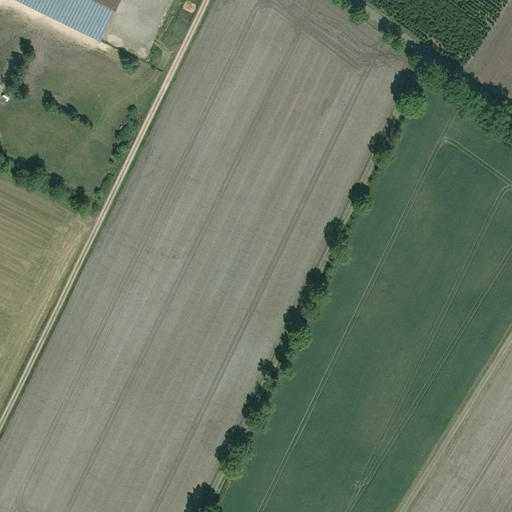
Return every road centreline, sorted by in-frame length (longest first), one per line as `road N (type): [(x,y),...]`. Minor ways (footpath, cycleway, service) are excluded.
road 1 (track): [(425,53),(204,511)]
road 2 (track): [(209,0),(0,427)]
road 3 (track): [(511,341),(408,511)]
road 4 (residential): [(511,115),(349,0)]
